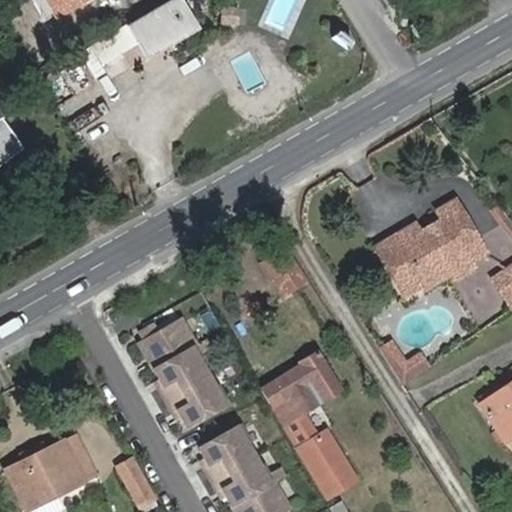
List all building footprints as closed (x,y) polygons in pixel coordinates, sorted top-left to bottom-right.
[(43,0),(59,22),(91,0),(43,0)] [(182,0),(175,0),(128,28),(146,58),(199,28),(182,0)] [(224,24),(241,24),(241,7),(224,6),(224,24)] [(0,153),(15,143),(0,122),(0,153)] [(469,257),(483,249),(453,198),(438,208),(443,216),(433,222),(451,248),(460,262),(469,257)] [(511,237),(511,221),(509,217),(501,223),(511,237)] [(452,268),(460,262),(451,248),(433,222),(429,225),(433,232),(423,238),(419,231),(413,223),(375,246),(395,275),(413,264),(425,285),(452,268)] [(429,225),(419,231),(423,238),(433,232),(429,225)] [(465,269),(473,264),(469,257),(460,262),(465,269)] [(452,268),(456,275),(465,269),(460,262),(452,268)] [(408,295),(425,285),(413,264),(395,275),(408,295)] [(511,304),(511,266),(495,279),(511,304)] [(217,390),(203,366),(206,365),(198,350),(199,349),(183,321),(159,335),(155,328),(142,335),(146,342),(140,346),(165,388),(161,390),(175,415),(179,413),(188,428),(229,404),(220,388),(217,390)] [(305,411),(339,389),(320,354),(265,389),(285,422),(305,411)] [(389,365),(404,388),(431,368),(422,354),(405,363),(402,357),(389,365)] [(511,385),(484,405),(507,439),(511,435),(511,385)] [(305,411),(285,422),(328,495),(356,478),(327,429),(319,434),(305,411)] [(274,481),(265,466),(262,468),(249,445),(252,443),(243,427),(201,451),(210,466),(206,469),(220,493),(224,491),(236,511),(285,511),(291,508),(275,481),(274,481)] [(28,509),(96,474),(77,436),(8,472),(28,509)] [(142,506),(155,499),(134,461),(121,468),(142,506)]
